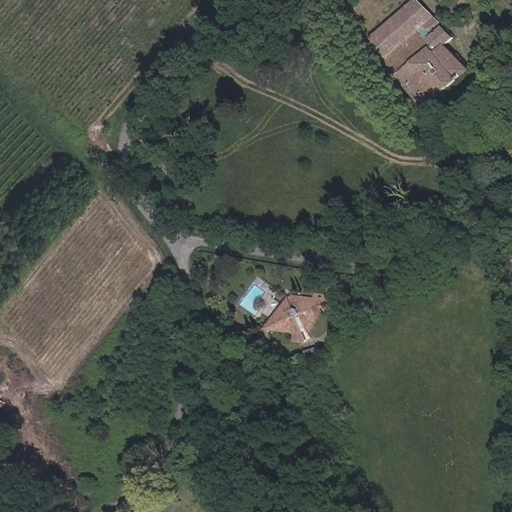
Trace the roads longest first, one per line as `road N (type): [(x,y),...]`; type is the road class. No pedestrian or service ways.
road 1 (unclassified): [(179,256),(207,240),(404,272),(477,236),(500,240),(511,255)]
road 2 (unclassified): [(232,0),(135,132),(135,182),(179,256)]
road 3 (unclassified): [(179,256),(194,307),(186,402),(160,467),(118,511)]
